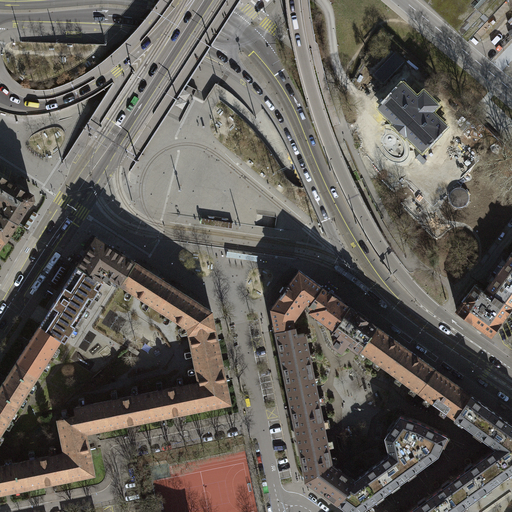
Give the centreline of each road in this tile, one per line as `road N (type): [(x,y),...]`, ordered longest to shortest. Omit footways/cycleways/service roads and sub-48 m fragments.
road 1 (primary): [(0,19),(142,19),(223,53),(277,114),(357,287),(511,403)]
road 2 (tertiary): [(433,315),(379,276),(256,48),(217,12),(188,0)]
road 3 (primary): [(433,315),(387,255),(343,174),(314,95),(294,0)]
road 4 (residential): [(262,424),(119,452),(125,494),(37,511)]
road 5 (primary): [(186,0),(128,62),(83,93),(40,106),(0,96)]
road 6 (secondary): [(92,170),(111,154),(209,0)]
road 7 (secondary): [(191,0),(98,147),(92,170)]
road 8 (secondary): [(92,170),(0,315)]
road 9 (residential): [(262,424),(234,276)]
